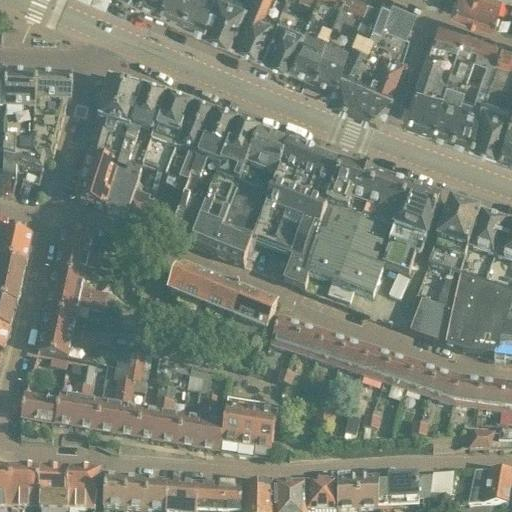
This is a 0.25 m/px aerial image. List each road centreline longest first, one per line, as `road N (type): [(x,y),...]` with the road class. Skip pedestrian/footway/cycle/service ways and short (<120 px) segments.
road 1 (residential): [(9,450),(273,472),(511,462)]
road 2 (residential): [(511,372),(448,361),(76,218),(52,218)]
road 3 (primary): [(511,188),(108,33)]
road 4 (residential): [(9,450),(1,429),(52,218)]
road 5 (residential): [(52,218),(93,71)]
